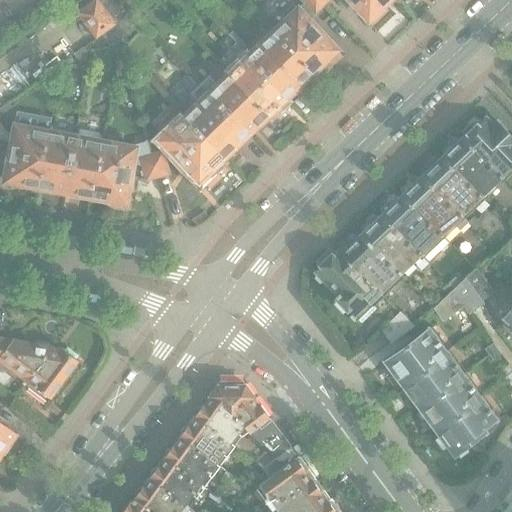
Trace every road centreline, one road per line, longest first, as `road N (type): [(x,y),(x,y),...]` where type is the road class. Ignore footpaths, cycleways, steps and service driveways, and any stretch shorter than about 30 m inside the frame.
road 1 (residential): [(213,304),(286,217),(511,0)]
road 2 (residential): [(404,511),(287,360),(213,304)]
road 3 (residential): [(61,511),(213,304)]
road 4 (residential): [(213,304),(0,254)]
